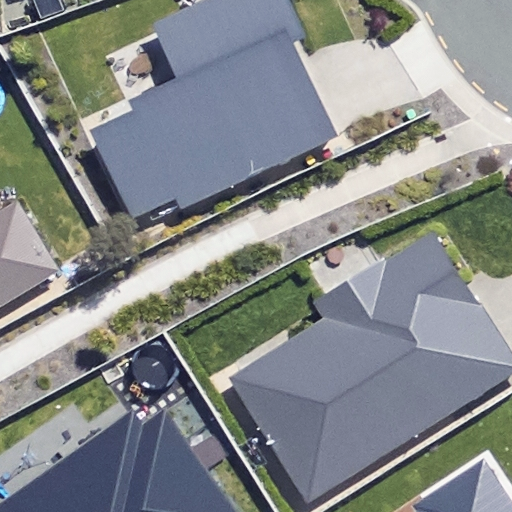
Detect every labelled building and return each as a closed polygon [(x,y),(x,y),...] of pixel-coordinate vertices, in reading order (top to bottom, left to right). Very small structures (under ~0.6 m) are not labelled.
[(211,0),(153,24),(179,85),(132,104),(136,114),(93,132),(130,223),(336,139),(279,0),(211,0)] [(0,313),(56,283),(9,197),(0,201),(0,313)] [(511,374),(511,357),(433,234),(314,310),(322,323),(231,380),(310,504),(511,374)] [(253,511),(173,400),(146,420),(132,401),(0,494),(0,511),(253,511)] [(511,511),(511,509),(482,465),(415,510),(416,511),(511,511)]
